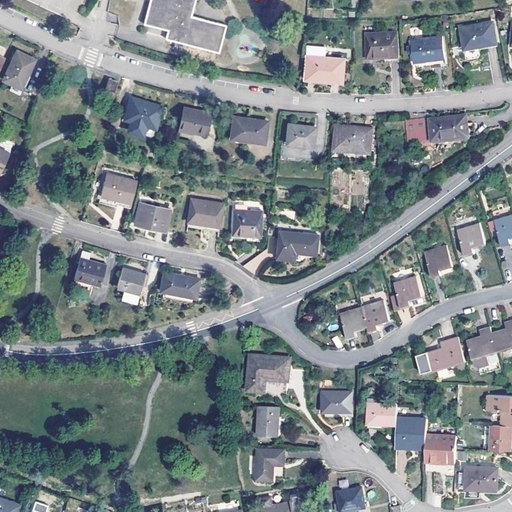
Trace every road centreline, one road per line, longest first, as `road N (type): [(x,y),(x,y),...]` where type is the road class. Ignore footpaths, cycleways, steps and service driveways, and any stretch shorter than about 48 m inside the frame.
road 1 (residential): [(0,17),(90,57),(218,92),(337,105),(511,92)]
road 2 (residential): [(270,304),(225,266),(140,249),(0,201)]
road 3 (unclassified): [(270,304),(391,237),(511,144)]
road 4 (residential): [(270,304),(317,353),(352,358),(454,304),(511,291)]
road 5 (unclassified): [(0,349),(37,354),(151,342),(270,304)]
